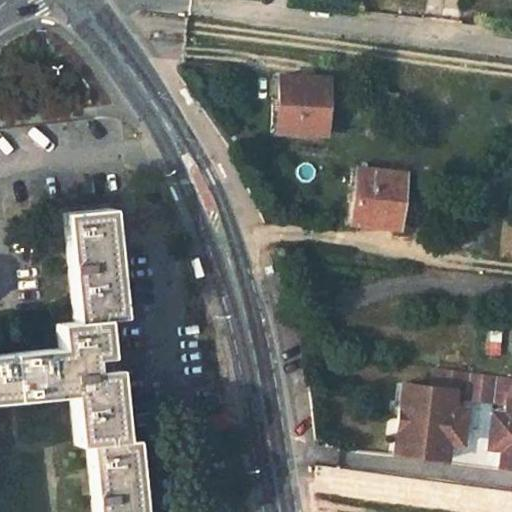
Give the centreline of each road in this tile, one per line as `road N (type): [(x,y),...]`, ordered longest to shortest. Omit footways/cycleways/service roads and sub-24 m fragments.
road 1 (tertiary): [(172,139),(228,261),(281,511)]
road 2 (residential): [(511,45),(134,0)]
road 3 (unknown): [(228,261),(434,258),(511,268)]
road 4 (unknown): [(272,463),(511,488)]
road 5 (tertiary): [(80,0),(172,139)]
